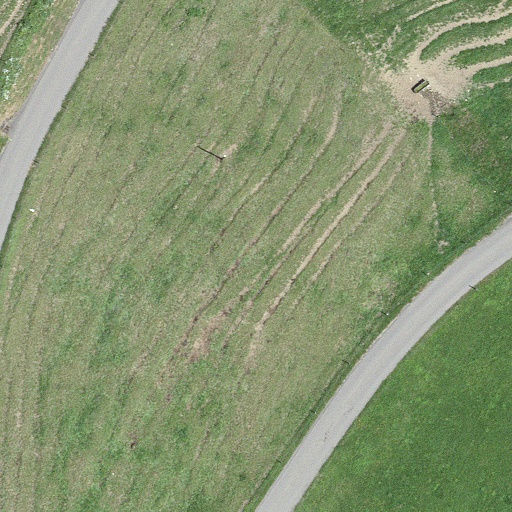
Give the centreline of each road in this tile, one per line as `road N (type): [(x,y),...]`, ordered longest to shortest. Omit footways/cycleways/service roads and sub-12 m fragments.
road 1 (unclassified): [(274,511),(399,337),(511,238)]
road 2 (unclassified): [(101,0),(28,134),(0,211)]
